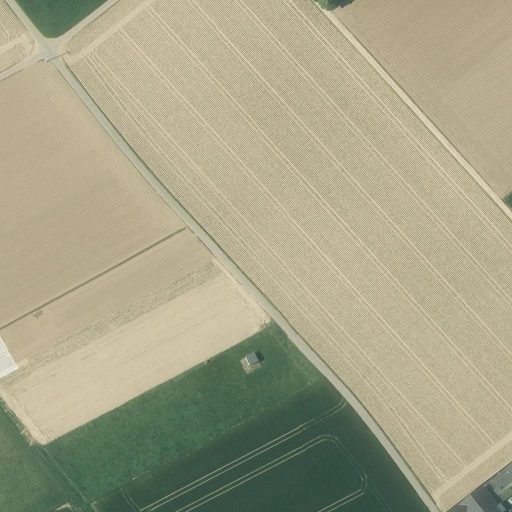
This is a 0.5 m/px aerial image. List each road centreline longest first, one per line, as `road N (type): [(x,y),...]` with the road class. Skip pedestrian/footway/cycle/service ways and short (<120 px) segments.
road 1 (track): [(319,0),(511,217)]
road 2 (track): [(0,85),(53,57),(125,0)]
road 3 (track): [(82,511),(0,406)]
